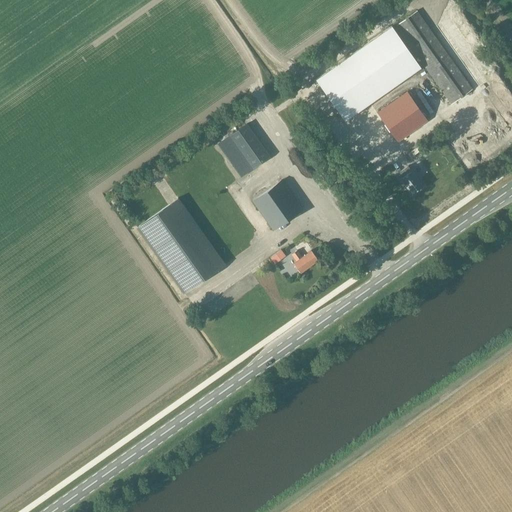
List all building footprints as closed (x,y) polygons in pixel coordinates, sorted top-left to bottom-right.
[(451,104),(471,89),(416,11),(396,25),(451,104)] [(392,27),(316,81),(345,122),(421,69),(392,27)] [(419,76),(414,79),(420,90),(425,87),(419,76)] [(398,142),(427,121),(406,92),(377,113),(398,142)] [(428,99),(423,101),(427,111),(432,109),(428,99)] [(218,143),(241,177),(270,157),(247,124),(218,143)] [(411,193),(422,186),(411,171),(408,173),(405,168),(397,173),(401,178),(400,178),(411,193)] [(273,230),(302,210),(281,180),(252,201),(273,230)] [(183,293),(225,264),(178,198),(136,227),(183,293)] [(300,273),(318,260),(311,250),(302,257),(297,250),(291,255),(296,261),(293,263),(300,273)]
